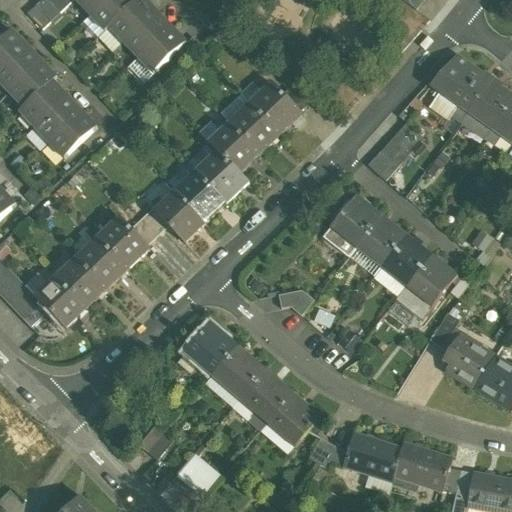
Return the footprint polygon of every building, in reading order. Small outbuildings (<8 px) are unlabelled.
[(60,16),(45,0),(44,0),(36,8),(52,24),(60,16)] [(69,8),(61,0),(45,0),(60,16),(69,8)] [(77,0),(75,2),(90,18),(109,0),(77,0)] [(135,0),(109,0),(90,18),(105,34),(109,30),(138,2),(135,0)] [(140,0),(138,2),(109,30),(123,45),(156,14),(143,0),(140,0)] [(423,3),(419,0),(400,0),(416,12),(423,3)] [(52,24),(36,8),(27,16),(43,32),(52,24)] [(156,14),(123,45),(138,61),(171,29),(156,14)] [(171,29),(138,61),(153,77),(187,45),(171,29)] [(0,73),(27,48),(12,32),(0,43),(0,73)] [(27,48),(0,73),(0,85),(9,95),(42,64),(27,48)] [(468,115),(445,99),(469,66),(457,58),(431,88),(437,93),(433,98),(436,100),(430,109),(448,123),(452,118),(462,125),(468,115)] [(42,64),(9,95),(24,111),(53,83),(57,80),(42,64)] [(492,83),(469,66),(445,99),(468,115),(492,83)] [(53,83),(24,111),(20,115),(34,130),(67,99),(53,83)] [(511,102),(511,97),(492,83),(468,115),(491,131),(511,102)] [(272,86),(251,106),(281,137),(302,117),(272,86)] [(67,99),(34,130),(49,146),(82,114),(67,99)] [(511,102),(491,131),(511,146),(511,102)] [(281,137),(251,106),(230,126),(260,157),(281,137)] [(82,114),(49,146),(64,162),(97,130),(82,114)] [(260,157),(230,126),(209,146),(217,154),(240,177),(260,157)] [(423,142),(405,127),(398,136),(415,151),(423,142)] [(415,151),(398,136),(390,145),(407,160),(415,151)] [(407,160),(390,145),(382,154),(399,169),(407,160)] [(240,177),(217,154),(196,174),(227,206),(247,186),(240,177)] [(399,169),(382,154),(368,169),(386,184),(399,169)] [(227,206),(196,174),(175,194),(206,226),(227,206)] [(0,222),(16,208),(1,192),(0,192),(0,222)] [(206,226),(175,194),(155,214),(154,214),(169,230),(184,246),(206,226)] [(382,219),(356,198),(323,240),(349,260),(357,250),(382,219)] [(169,230),(154,214),(155,214),(153,212),(142,222),(158,239),(169,230)] [(407,239),(382,219),(357,250),(381,270),(407,239)] [(132,232),(120,220),(98,240),(129,272),(150,251),(148,249),(132,232)] [(158,239),(142,222),(132,232),(148,249),(158,239)] [(407,239),(381,270),(407,290),(432,258),(407,239)] [(129,272),(98,240),(78,260),(108,292),(129,272)] [(432,258),(407,290),(432,310),(457,279),(432,258)] [(78,260),(57,280),(87,311),(108,292),(78,260)] [(1,264),(0,264),(0,280),(9,272),(1,264)] [(9,272),(0,280),(0,296),(17,280),(9,272)] [(17,280),(0,296),(0,298),(7,306),(25,289),(17,280)] [(87,311),(57,280),(35,300),(41,306),(49,314),(66,332),(87,311)] [(462,283),(451,296),(458,302),(469,289),(462,283)] [(25,289),(7,306),(15,314),(33,297),(25,289)] [(407,290),(398,302),(423,322),(432,310),(407,290)] [(314,304),(302,294),(279,298),(282,312),(291,310),(301,320),(314,304)] [(33,297),(15,314),(23,323),(41,306),(35,300),(33,297)] [(41,306),(23,323),(31,331),(49,314),(41,306)] [(460,325),(448,317),(431,344),(444,352),(460,325)] [(210,326),(188,353),(216,376),(238,350),(210,326)] [(478,354),(457,342),(443,366),(449,369),(446,374),(459,382),(458,384),(475,393),(496,359),(481,350),(478,354)] [(266,373),(238,350),(216,376),(243,400),(266,373)] [(511,369),(496,359),(475,393),(492,404),(493,402),(511,412),(511,369)] [(293,397),(266,373),(243,400),(270,423),(293,397)] [(0,425),(40,467),(62,445),(0,380),(0,425)] [(321,421),(293,397),(270,423),(298,447),(321,421)] [(154,430),(139,448),(148,456),(163,438),(154,430)] [(403,452),(354,437),(344,471),(370,479),(371,475),(393,482),(394,480),(403,452)] [(172,446),(163,438),(148,456),(157,464),(172,446)] [(320,442),(309,463),(319,469),(331,448),(320,442)] [(454,463),(404,447),(403,452),(394,480),(419,488),(420,484),(444,492),(450,473),(454,463)] [(331,448),(319,469),(330,475),(341,454),(331,448)] [(222,480),(194,457),(176,478),(203,502),(222,480)] [(444,492),(444,496),(457,498),(462,475),(450,473),(444,492)] [(474,477),(462,475),(457,498),(453,511),(467,511),(468,511),(467,511),(474,477)] [(511,511),(511,483),(474,477),(467,511),(468,511),(470,511),(511,511)] [(91,511),(80,500),(67,511),(91,511)]
